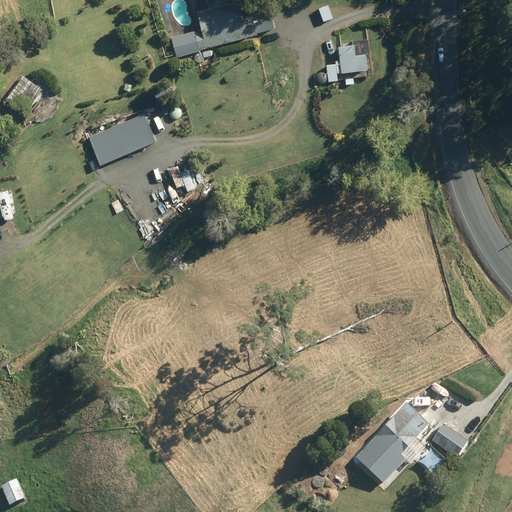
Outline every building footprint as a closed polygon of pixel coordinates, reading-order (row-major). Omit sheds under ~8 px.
[(231,0),(201,9),(207,29),(199,31),(206,49),(279,26),(274,8),(247,16),(242,0),(231,0)] [(338,43),(339,71),(373,69),(372,42),(338,43)] [(23,77),(9,98),(28,111),(42,90),(23,77)] [(410,402),(359,458),(387,484),(409,460),(412,462),(429,443),(422,437),(434,425),(410,402)] [(447,424),(434,443),(457,459),(470,440),(447,424)] [(20,479),(4,486),(13,506),(29,499),(20,479)]
